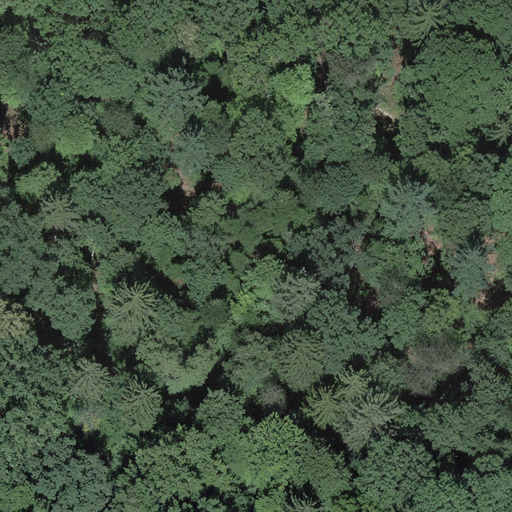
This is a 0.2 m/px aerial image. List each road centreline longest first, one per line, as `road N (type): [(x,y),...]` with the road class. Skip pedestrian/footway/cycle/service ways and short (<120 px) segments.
road 1 (track): [(0,311),(377,511)]
road 2 (track): [(233,0),(312,72),(424,144),(511,180)]
